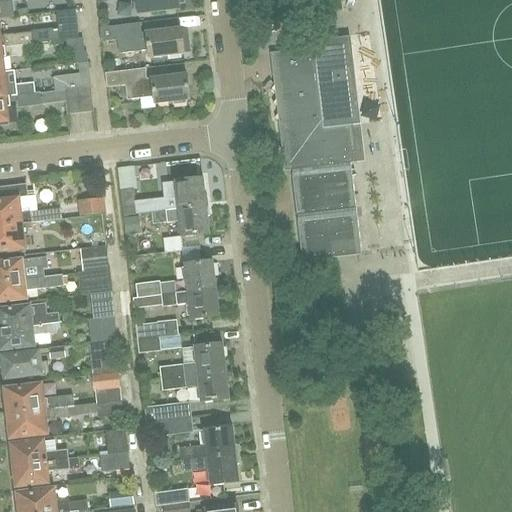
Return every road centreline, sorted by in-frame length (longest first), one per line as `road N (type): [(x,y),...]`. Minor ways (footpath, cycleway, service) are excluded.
road 1 (residential): [(282,511),(237,137)]
road 2 (track): [(440,511),(404,283),(511,268)]
road 3 (residential): [(0,160),(237,137)]
road 4 (residential): [(237,137),(221,0)]
